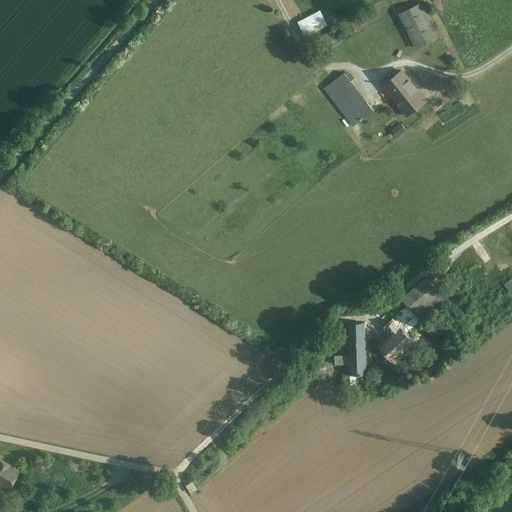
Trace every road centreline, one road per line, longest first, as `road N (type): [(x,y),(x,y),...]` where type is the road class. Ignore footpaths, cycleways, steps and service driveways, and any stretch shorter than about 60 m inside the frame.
road 1 (track): [(511,219),(374,314),(330,326),(173,479)]
road 2 (unclassified): [(0,175),(154,0)]
road 3 (unclassified): [(173,479),(0,439)]
